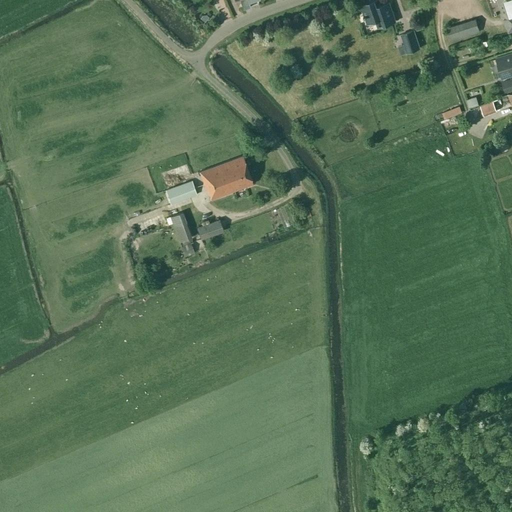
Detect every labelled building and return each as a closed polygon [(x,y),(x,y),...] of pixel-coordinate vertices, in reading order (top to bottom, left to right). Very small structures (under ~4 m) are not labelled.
[(212,0),(222,24),(228,22),(220,0),(212,0)] [(239,0),(243,9),(250,6),(247,0),(234,0),(235,0),(239,0)] [(376,26),(394,20),(388,2),(379,5),(377,0),(378,0),(371,0),(359,4),(363,14),(361,15),(362,17),(364,16),(366,22),(374,20),(376,26)] [(511,0),(496,0),(507,32),(511,30),(511,0)] [(478,32),(474,19),(446,26),(449,39),(478,32)] [(420,47),(414,28),(400,33),(406,52),(420,47)] [(511,52),(496,58),(502,77),(511,74),(511,52)] [(511,89),(511,77),(501,80),(505,92),(511,89)] [(468,90),(470,96),(478,94),(477,88),(468,90)] [(492,100),(480,105),(483,113),(495,108),(492,100)] [(442,119),(448,117),(449,120),(444,122),(445,126),(451,125),(451,126),(462,123),(457,106),(440,111),(442,119)] [(210,199),(252,183),(241,155),(199,171),(206,190),(207,190),(210,199)] [(196,194),(192,183),(190,180),(165,190),(171,204),(196,194)] [(192,237),(182,212),(170,217),(179,242),(192,237)] [(154,229),(165,226),(162,216),(151,219),(154,229)] [(200,238),(222,230),(218,219),(196,227),(200,238)] [(194,252),(190,243),(181,246),(184,256),(194,252)]
